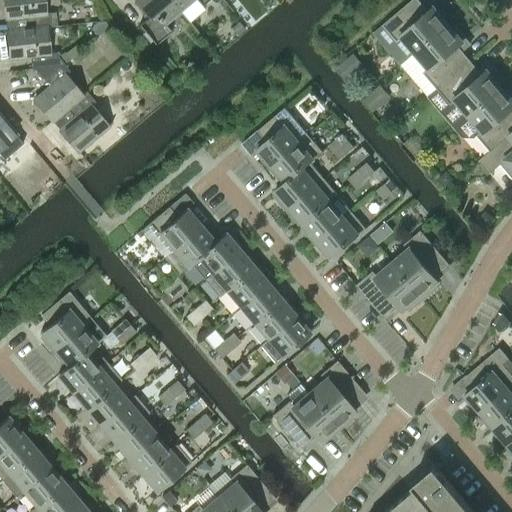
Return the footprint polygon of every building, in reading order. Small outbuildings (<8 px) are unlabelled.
[(6,30),(6,31),(52,25),(50,12),(45,13),(43,0),(2,0),(5,18),(25,16),(26,28),(6,30)] [(165,24),(180,11),(170,0),(133,0),(148,17),(139,25),(155,44),(171,31),(165,24)] [(170,0),(180,11),(192,0),(196,0),(201,5),(207,0),(170,0)] [(419,0),(411,0),(383,24),(397,41),(402,36),(415,52),(448,24),(444,19),(447,17),(436,4),(429,11),(419,0)] [(415,52),(401,64),(427,96),(437,88),(470,60),(458,46),(466,39),(455,27),(453,29),(448,24),(415,52)] [(29,56),(31,68),(64,64),(55,52),(49,52),(46,27),(52,26),(52,25),(6,31),(9,58),(29,56)] [(346,58),(335,67),(346,80),(357,71),(346,58)] [(470,60),(437,88),(450,104),(455,100),(468,115),(502,87),(497,82),(500,80),(490,67),(482,74),(470,60)] [(33,99),(51,120),(86,91),(81,94),(65,75),(69,71),(64,64),(31,68),(31,69),(34,68),(49,86),(33,99)] [(478,160),(479,161),(511,132),(511,109),(511,108),(511,93),(509,90),(506,92),(502,87),(468,115),(481,131),(476,135),(489,150),(478,160)] [(374,90),(363,99),(373,111),(383,101),(374,90)] [(95,101),(86,91),(51,120),(51,121),(67,108),(75,117),(59,130),(77,151),(108,126),(90,105),(95,101)] [(261,157),(270,166),(308,134),(285,107),(258,130),(266,140),(257,148),(263,155),(261,157)] [(0,148),(16,135),(0,115),(0,148)] [(511,132),(479,161),(489,173),(500,164),(511,177),(511,132)] [(328,146),(334,152),(348,140),(342,133),(328,146)] [(308,134),(270,166),(278,176),(280,175),(285,181),(286,181),(322,151),(308,134)] [(348,140),(334,152),(339,159),(353,146),(348,140)] [(286,181),(285,181),(274,190),(281,197),(279,199),(287,209),(324,178),(310,162),(323,151),(322,151),(286,181)] [(357,170),(365,179),(374,171),(367,162),(357,170)] [(355,187),(365,179),(357,170),(348,178),(355,187)] [(324,178),(287,209),(296,219),(297,217),(303,224),(338,194),(324,178)] [(375,191),(382,200),(392,192),(385,183),(375,191)] [(338,194),(303,224),(309,230),(307,232),(315,242),(351,211),(338,195),(338,194)] [(168,206),(140,229),(164,257),(202,224),(193,214),(191,216),(185,209),(176,216),(168,206)] [(351,211),(315,242),(323,252),(325,250),(331,257),(366,228),(351,211)] [(202,224),(164,257),(177,273),(214,243),(213,242),(208,236),(210,234),(202,224)] [(392,262),(423,298),(436,287),(434,284),(438,281),(434,276),(449,263),(420,230),(404,244),(408,249),(392,262)] [(198,257),(191,263),(204,278),(204,279),(241,248),(232,238),(230,240),(224,233),(221,236),(213,242),(214,243),(198,257)] [(241,248),(204,279),(218,295),(252,266),(247,260),(249,258),(241,248)] [(409,310),(423,298),(392,262),(377,275),(373,270),(356,285),(384,318),(399,305),(403,310),(407,307),(409,310)] [(252,266),(218,295),(219,296),(226,290),(239,306),(268,281),(260,271),(258,273),(252,266)] [(161,287),(167,294),(181,281),(175,275),(161,287)] [(181,281),(167,294),(172,300),(186,288),(181,281)] [(268,281),(239,306),(253,322),(280,299),(275,293),(277,291),(268,281)] [(44,340),(53,350),(91,318),(68,291),(41,314),(49,324),(40,331),(46,339),(44,340)] [(280,299),(253,322),(267,338),(259,344),(260,345),(267,339),(296,314),(288,304),(286,306),(280,299)] [(198,312),(202,316),(212,308),(204,300),(195,308),(198,312)] [(193,325),(202,316),(198,312),(195,308),(185,316),(193,325)] [(502,312),(494,326),(499,332),(510,322),(502,312)] [(267,339),(260,345),(275,362),(309,333),(303,326),(305,324),(296,314),(267,339)] [(91,318),(53,350),(61,360),(63,359),(68,365),(105,335),(91,318)] [(110,330),(116,337),(130,325),(124,318),(110,330)] [(130,325),(116,337),(121,343),(135,331),(130,325)] [(223,340),(230,349),(240,341),(232,332),(223,340)] [(62,370),(57,374),(72,391),(106,361),(93,346),(105,335),(68,365),(62,370)] [(221,357),(230,349),(223,340),(213,349),(221,357)] [(143,359),(147,363),(156,356),(148,347),(139,355),(143,359)] [(474,386),(465,394),(471,401),(469,402),(478,412),(511,384),(511,383),(511,375),(502,363),(508,358),(499,347),(493,353),(466,376),(474,386)] [(137,372),(147,363),(143,359),(139,355),(129,363),(137,372)] [(308,392),(339,428),(352,417),(349,414),(354,411),(349,406),(364,393),(336,360),(319,374),(323,379),(308,392)] [(106,361),(72,391),(86,407),(121,378),(106,361)] [(232,371),(227,375),(232,381),(237,377),(238,378),(248,370),(241,361),(231,370),(232,371)] [(121,378),(86,407),(100,424),(134,395),(134,394),(126,400),(114,385),(121,379),(121,378)] [(171,392),(175,396),(184,389),(176,380),(167,388),(171,392)] [(288,401),(272,415),(300,448),(314,435),(319,440),(323,437),(325,440),(339,428),(308,392),(300,383),(286,394),(295,404),(292,405),(288,401)] [(511,383),(511,384),(478,412),(486,422),(488,421),(494,427),(511,411),(511,383)] [(165,405),(175,396),(171,392),(167,388),(157,396),(165,405)] [(134,395),(100,424),(114,440),(148,411),(134,395)] [(148,411),(114,440),(128,457),(137,449),(155,434),(141,418),(149,412),(148,411)] [(511,411),(494,427),(499,434),(497,435),(506,445),(511,439),(511,411)] [(199,425),(203,429),(212,422),(204,413),(195,421),(199,425)] [(0,451),(3,449),(22,433),(7,416),(0,422),(0,451)] [(193,438),(203,429),(199,425),(195,421),(185,429),(193,438)] [(3,449),(0,451),(0,478),(1,480),(36,450),(22,433),(3,449)] [(137,449),(128,457),(141,473),(176,444),(176,443),(168,450),(155,434),(137,449)] [(176,444),(141,473),(156,491),(191,461),(176,444)] [(36,450),(1,480),(15,496),(22,490),(50,467),(36,450)] [(218,496),(231,511),(261,511),(259,510),(274,497),(246,464),(229,478),(233,483),(218,496)] [(412,490),(386,511),(471,511),(439,473),(438,472),(433,466),(411,485),(414,488),(412,490)] [(50,467),(22,490),(35,506),(27,511),(29,511),(64,483),(50,467)] [(64,483),(29,511),(62,511),(78,500),(64,483)] [(231,511),(218,496),(202,509),(198,504),(188,511),(231,511)] [(88,511),(78,500),(62,511),(88,511)]
